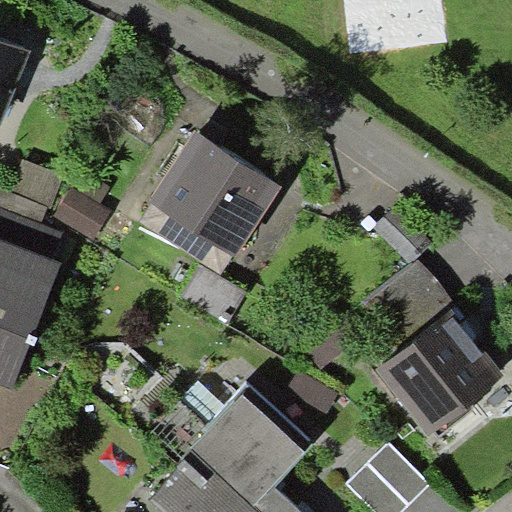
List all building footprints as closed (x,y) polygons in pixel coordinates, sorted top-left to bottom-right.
[(0,38),(0,127),(1,128),(32,52),(0,38)] [(233,255),(237,257),(283,186),(195,129),(149,200),(153,202),(141,221),(221,273),(233,255)] [(64,173),(24,158),(10,193),(49,207),(51,208),(64,173)] [(89,174),(79,190),(100,203),(110,187),(89,174)] [(79,190),(73,187),(55,216),(94,240),(112,210),(100,203),(79,190)] [(10,193),(0,188),(0,383),(12,388),(62,263),(53,260),(64,233),(42,224),(49,207),(10,193)] [(431,241),(395,205),(373,227),(410,263),(431,241)] [(453,301),(419,257),(363,302),(397,345),(453,301)] [(248,292),(200,263),(181,295),(230,324),(248,292)] [(428,436),(505,375),(485,350),(483,352),(451,311),(376,370),(428,436)] [(349,345),(335,329),(309,351),(322,367),(349,345)] [(339,392),(298,369),(287,390),(327,413),(339,392)] [(304,511),(275,486),(307,450),(242,393),(185,457),(187,459),(153,497),(169,511),(304,511)] [(347,485),(374,511),(401,511),(430,483),(390,442),(347,485)]
